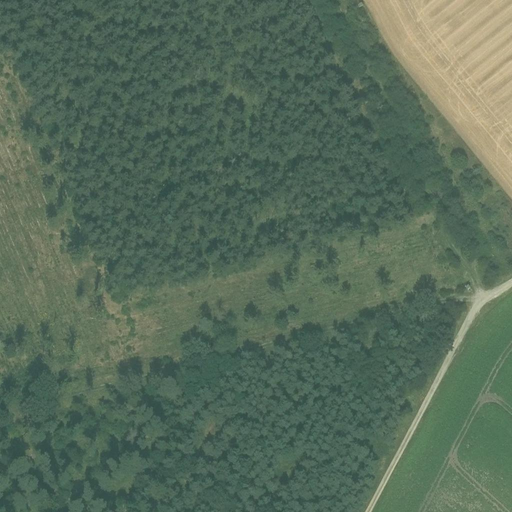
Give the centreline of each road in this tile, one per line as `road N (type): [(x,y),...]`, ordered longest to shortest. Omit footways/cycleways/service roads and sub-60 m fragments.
road 1 (track): [(482,295),(352,6)]
road 2 (track): [(368,511),(482,295),(511,272)]
